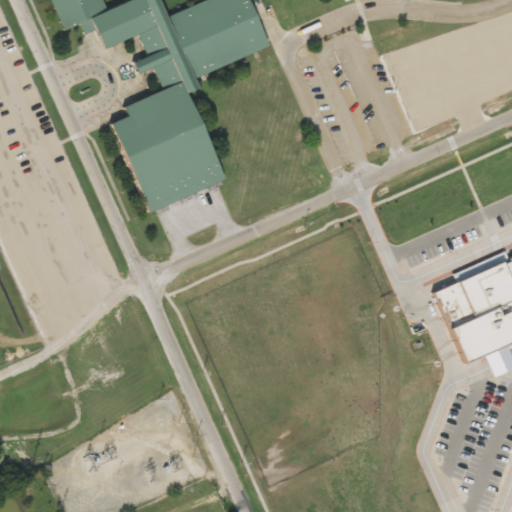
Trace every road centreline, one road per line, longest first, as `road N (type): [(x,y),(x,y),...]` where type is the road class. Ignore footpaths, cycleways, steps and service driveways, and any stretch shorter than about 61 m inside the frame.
road 1 (tertiary): [(245,511),(17,0)]
road 2 (residential): [(143,280),(511,117)]
